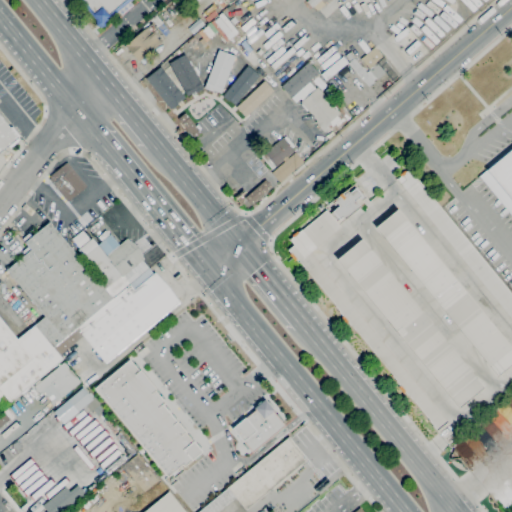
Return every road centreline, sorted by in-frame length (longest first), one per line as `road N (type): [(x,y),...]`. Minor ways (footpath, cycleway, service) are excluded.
road 1 (secondary): [(210,270),(511,6)]
road 2 (primary): [(210,270),(409,511)]
road 3 (primary): [(451,511),(301,325)]
road 4 (primary): [(93,136),(210,270)]
road 5 (residential): [(97,74),(0,206)]
road 6 (primary): [(0,22),(93,136)]
road 7 (primary): [(236,246),(152,142)]
